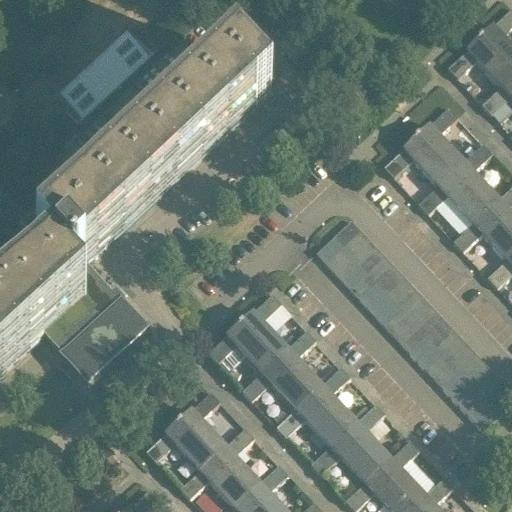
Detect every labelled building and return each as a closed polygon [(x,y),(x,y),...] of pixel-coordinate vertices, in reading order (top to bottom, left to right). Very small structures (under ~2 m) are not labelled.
[(511,54),(502,44),(511,34),(511,16),(481,44),(481,43),(479,45),(511,80),(511,54)] [(127,38),(59,100),(82,124),(149,61),(127,38)] [(501,95),(511,84),(511,80),(479,45),(477,47),(478,47),(447,76),(457,86),(476,68),(501,94),(501,95)] [(112,297),(88,270),(269,101),(270,101),(270,100),(234,62),(233,62),(234,63),(43,241),(36,247),(35,248),(35,249),(50,264),(0,310),(0,381),(44,341),(82,383),(107,361),(110,364),(143,334),(119,309),(117,310),(109,301),(112,297)] [(511,84),(501,95),(501,94),(481,112),(491,123),(493,121),(499,129),(511,118),(505,110),(510,105),(511,106),(511,84)] [(464,170),(463,169),(439,143),(458,125),(448,115),(418,143),(417,143),(415,144),(451,182),(464,170)] [(438,194),(451,182),(415,144),(414,146),(414,147),(384,175),(393,185),(401,179),(404,182),(409,177),(406,174),(413,168),(437,194),(438,194)] [(498,207),(473,180),(492,162),(482,151),(475,158),(470,163),(463,169),(464,170),(451,182),(485,219),(498,207)] [(470,163),(475,158),(470,151),(464,156),(470,163)] [(473,231),(485,219),(451,182),(438,194),(437,194),(418,212),(428,222),(447,204),(472,231),(473,231)] [(511,221),(508,217),(511,212),(511,193),(498,207),(485,219),(511,247),(511,221)] [(507,268),(511,262),(511,247),(485,219),(473,231),(472,231),(453,249),(463,259),(482,241),(506,267),(507,268)] [(342,253),(360,237),(351,228),(333,244),(342,253)] [(351,262),(368,246),(360,237),(342,253),(351,262)] [(325,270),(342,253),(333,244),(316,260),(325,270)] [(359,271),(376,255),(368,246),(351,262),(359,271)] [(333,279),(351,262),(342,253),(325,270),(333,279)] [(367,280),(385,264),(376,255),(359,271),(367,280)] [(351,262),(333,279),(341,288),(359,271),(351,262)] [(511,262),(507,268),(506,267),(487,285),(497,296),(511,281),(511,262)] [(376,289),(393,273),(385,264),(367,280),(376,289)] [(359,271),(341,288),(350,296),(367,280),(359,271)] [(384,298),(401,282),(393,273),(376,289),(384,298)] [(367,280),(350,296),(358,305),(376,289),(367,280)] [(393,307),(410,291),(401,282),(384,298),(393,307)] [(367,314),(384,298),(376,289),(358,305),(367,314)] [(400,315),(418,299),(410,291),(393,307),(400,315)] [(375,323),(393,307),(384,298),(367,314),(375,323)] [(409,324),(426,308),(418,299),(400,315),(409,324)] [(287,356),(262,330),(282,312),(272,302),(241,330),(241,329),(239,331),(274,368),(287,356)] [(382,332),(400,315),(393,307),(375,323),(382,332)] [(417,333),(434,317),(426,308),(409,324),(417,333)] [(391,340),(409,324),(400,315),(382,332),(391,340)] [(425,342),(443,325),(434,317),(417,333),(425,342)] [(399,349),(417,333),(409,324),(391,340),(399,349)] [(434,350),(451,334),(443,325),(425,342),(434,350)] [(261,381),(274,368),(239,331),(237,333),(238,333),(208,362),(217,372),(236,354),(261,380),(261,381)] [(407,358),(425,342),(417,333),(399,349),(407,358)] [(442,359),(459,343),(451,334),(434,350),(442,359)] [(322,393),(321,393),(297,366),(316,348),(306,338),(303,341),(297,346),(291,352),(287,356),(274,368),(309,405),(322,393)] [(291,352),(297,346),(292,340),(285,347),(291,352)] [(416,367),(434,350),(425,342),(407,358),(416,367)] [(450,368),(467,352),(459,343),(442,359),(450,368)] [(424,376),(442,359),(434,350),(416,367),(424,376)] [(458,377),(476,361),(467,352),(450,368),(458,377)] [(442,359),(424,376),(432,385),(450,368),(442,359)] [(467,386),(484,370),(476,361),(458,377),(467,386)] [(226,380),(233,373),(226,364),(218,371),(226,380)] [(296,417),(309,405),(274,368),(261,381),(261,380),(256,385),(249,392),(242,398),(252,409),(271,391),(295,417),(296,417)] [(450,368),(432,385),(441,394),(458,377),(450,368)] [(475,395),(492,378),(484,370),(467,386),(475,395)] [(356,430),(331,403),(350,385),(340,375),(334,380),(321,393),(322,393),(309,405),(344,442),(356,430)] [(316,387),(321,393),(334,380),(330,375),(316,387)] [(449,402),(467,386),(458,377),(441,394),(449,402)] [(483,404),(501,387),(492,378),(475,395),(483,404)] [(457,411),(475,395),(467,386),(449,402),(457,411)] [(491,413),(509,396),(501,387),(483,404),(491,413)] [(466,420),(483,404),(475,395),(457,411),(466,420)] [(491,413),(500,422),(511,411),(511,399),(509,396),(491,413)] [(225,454),(201,428),(220,410),(210,399),(180,428),(179,427),(178,428),(213,466),(225,454)] [(474,429),(491,413),(483,404),(466,420),(474,429)] [(331,455),(344,442),(309,405),(296,417),(295,417),(291,421),(282,430),(276,435),(286,445),(305,427),(330,454),(331,455)] [(359,427),(370,417),(365,411),(354,422),(359,427)] [(391,467),(390,466),(366,440),(385,422),(375,412),(359,427),(356,430),(344,442),(378,479),(391,467)] [(483,438),(500,422),(491,413),(474,429),(483,438)] [(275,423),(282,430),(291,421),(284,414),(275,423)] [(200,479),(213,466),(178,428),(176,430),(176,431),(146,460),(156,470),(175,452),(199,478),(200,479)] [(260,491),(259,490),(235,464),(254,446),(244,436),(225,454),(213,466),(247,502),(260,491)] [(365,491),(378,479),(344,442),(331,455),(330,454),(311,472),(321,482),(340,464),(364,491),(365,491)] [(391,455),(396,461),(403,454),(399,447),(391,455)] [(415,511),(425,503),(424,503),(400,477),(419,459),(409,448),(403,454),(396,461),(390,466),(391,467),(378,479),(409,511),(415,511)] [(230,511),(236,511),(247,502),(213,466),(200,479),(199,478),(180,496),(190,506),(209,489),(230,511)] [(279,511),(269,501),(288,483),(278,472),(259,490),(260,491),(247,502),(255,511),(279,511)] [(409,511),(378,479),(365,491),(364,491),(345,508),(348,511),(361,511),(374,501),(384,511),(409,511)] [(415,511),(435,511),(453,495),(443,485),(424,503),(425,503),(415,511)] [(153,511),(159,508),(149,497),(132,511),(153,511)] [(255,511),(247,502),(236,511),(255,511)]
